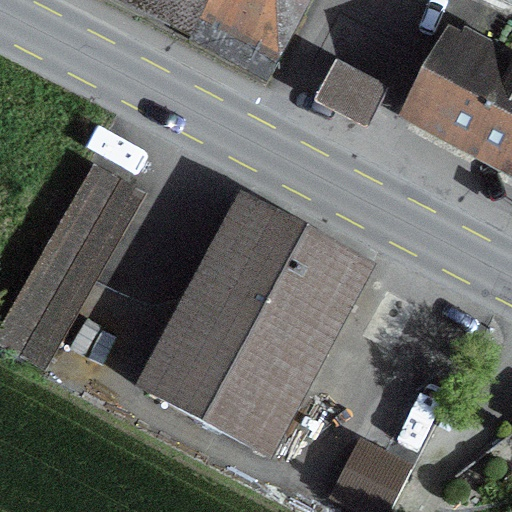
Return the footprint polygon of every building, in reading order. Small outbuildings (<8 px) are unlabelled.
[(120,0),(264,76),(301,0),(120,0)] [(511,73),(459,47),(416,131),(511,179),(511,73)] [(0,343),(44,369),(145,193),(96,165),(0,330),(0,343)] [(250,221),(156,399),(266,456),(359,279),(250,221)] [(393,511),(409,482),(362,457),(336,507),(344,511),(393,511)]
